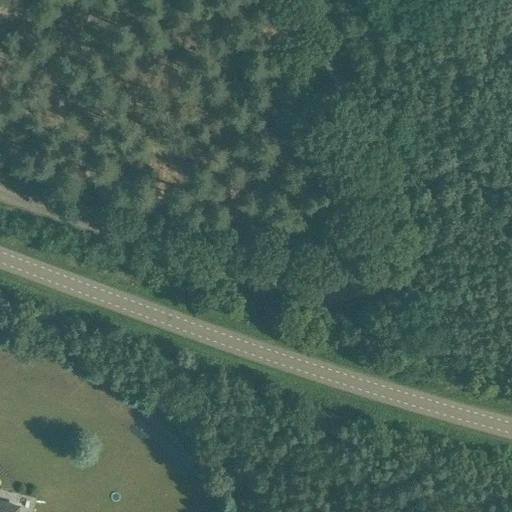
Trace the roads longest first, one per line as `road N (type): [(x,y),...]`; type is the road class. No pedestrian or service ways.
road 1 (unclassified): [(0,192),(102,229),(353,293),(393,261),(396,231),(310,0)]
road 2 (tertiary): [(511,425),(0,250)]
